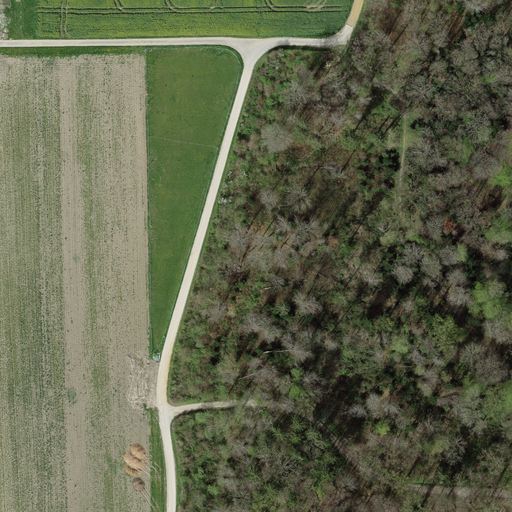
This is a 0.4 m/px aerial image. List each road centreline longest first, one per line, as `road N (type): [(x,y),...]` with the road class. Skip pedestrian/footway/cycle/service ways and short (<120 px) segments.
road 1 (track): [(166,511),(155,381),(253,43)]
road 2 (track): [(0,45),(345,39),(356,0)]
road 3 (track): [(511,494),(383,479),(289,407),(161,409)]
